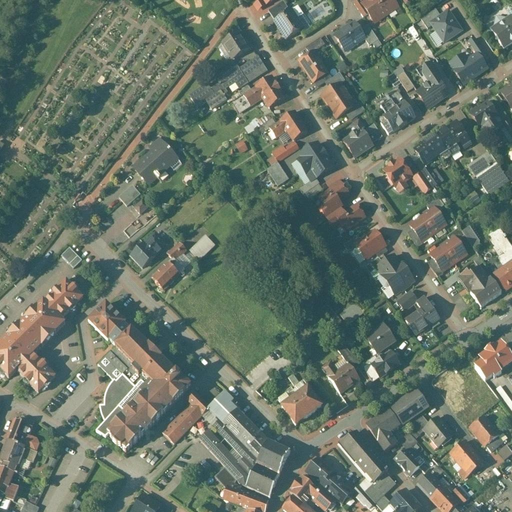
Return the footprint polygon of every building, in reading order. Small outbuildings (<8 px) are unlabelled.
[(370,0),(361,6),(365,12),(368,15),(374,24),(385,16),(374,0),(370,0)] [(374,0),(385,16),(397,8),(391,0),(374,0)] [(283,2),(268,12),(275,22),(287,14),(285,11),(287,9),(283,2)] [(275,22),(274,22),(286,40),(303,29),(296,20),(302,16),(302,14),(299,8),(296,8),(287,14),(275,22)] [(461,32),(448,13),(430,25),(444,44),(461,32)] [(505,20),(496,18),(494,28),(495,30),(491,33),(503,51),(511,44),(511,21),(511,19),(510,20),(507,22),(505,20)] [(365,42),(366,42),(361,33),(355,25),(335,38),(346,55),(365,42)] [(241,33),(237,26),(233,29),(229,35),(231,38),(237,35),(241,33)] [(378,42),(368,28),(361,33),(366,42),(365,42),(369,48),(378,42)] [(237,35),(231,38),(222,44),(232,61),(248,51),(237,35)] [(320,39),(305,49),(309,56),(313,53),(313,54),(325,46),(320,39)] [(488,60),(474,39),(468,44),(476,56),(477,56),(483,64),(488,60)] [(313,54),(313,53),(309,56),(299,63),(313,84),(327,75),(321,67),(323,64),(320,60),(317,60),(313,54)] [(464,56),(450,66),(453,71),(463,87),(487,71),(483,64),(477,56),(476,56),(468,62),(464,56)] [(236,66),(216,79),(220,85),(219,85),(220,86),(211,92),(206,85),(189,96),(197,109),(206,103),(212,111),(227,101),(223,96),(227,94),(225,90),(237,83),(241,89),(267,72),(258,58),(239,70),(236,66)] [(425,66),(415,72),(425,85),(423,87),(425,90),(429,86),(423,77),(424,70),(427,68),(425,66)] [(427,68),(424,70),(423,77),(429,86),(425,90),(417,95),(428,110),(447,97),(439,84),(440,83),(441,80),(431,66),(427,68)] [(400,69),(394,73),(397,77),(403,73),(400,69)] [(414,89),(403,73),(397,77),(396,78),(407,94),(414,89)] [(340,75),(325,85),(330,92),(340,86),(345,83),(340,75)] [(284,99),(271,78),(255,88),(263,100),(269,109),(284,99)] [(511,85),(501,94),(511,110),(511,85)] [(330,92),(322,97),(330,108),(347,97),(340,86),(330,92)] [(248,87),(239,94),(241,98),(251,91),(248,87)] [(241,98),(233,104),(240,115),(263,100),(255,88),(251,91),(241,98)] [(398,94),(390,100),(396,109),(404,104),(398,94)] [(347,97),(330,108),(337,120),(345,115),(355,108),(347,97)] [(396,109),(383,118),(394,134),(415,119),(404,104),(396,109)] [(487,104),(477,111),(476,110),(470,115),(470,116),(480,130),(481,129),(487,139),(501,129),(495,120),(497,118),(487,104)] [(355,108),(345,115),(350,122),(365,112),(360,105),(355,108)] [(294,113),(280,122),(286,132),(293,142),(307,133),(294,113)] [(272,120),(262,126),(265,131),(266,132),(269,130),(276,125),(272,120)] [(276,125),(269,130),(276,140),(286,132),(280,122),(276,125)] [(359,122),(349,128),(354,136),(362,130),(362,131),(364,129),(359,122)] [(511,126),(509,122),(503,127),(511,140),(511,126)] [(456,123),(437,136),(447,152),(448,153),(449,152),(448,151),(456,146),(460,143),(466,139),(456,123)] [(354,136),(343,143),(355,160),(373,147),(362,131),(362,130),(354,136)] [(437,136),(414,151),(425,167),(439,157),(447,152),(437,136)] [(159,139),(149,149),(152,153),(134,169),(149,185),(156,179),(158,181),(160,179),(158,177),(177,160),(159,139)] [(466,139),(460,143),(464,150),(470,145),(466,139)] [(240,154),(248,150),(243,141),(236,145),(240,154)] [(282,147),(272,154),(277,163),(296,151),(292,145),(289,147),(287,148),(287,149),(284,150),(282,147)] [(318,145),(301,157),(316,181),(334,169),(318,145)] [(456,146),(448,151),(449,152),(448,153),(447,152),(450,157),(451,158),(460,152),(456,146)] [(447,152),(439,157),(443,162),(450,157),(447,152)] [(488,153),(467,167),(475,179),(476,178),(489,197),(509,183),(497,165),(488,153)] [(400,161),(394,166),(393,164),(388,168),(383,172),(388,179),(386,180),(392,188),(393,186),(394,187),(402,182),(403,184),(411,178),(400,161)] [(288,181),(277,164),(267,171),(278,188),(288,181)] [(439,186),(427,170),(421,174),(432,190),(439,186)] [(432,190),(421,174),(413,180),(424,196),(432,190)] [(339,182),(324,192),(326,196),(320,200),(327,211),(322,214),(323,215),(338,204),(349,196),(348,196),(342,186),(341,185),(339,183),(339,182)] [(474,194),(468,198),(473,205),(479,201),(474,194)] [(131,204),(125,197),(120,201),(126,208),(131,204)] [(444,207),(438,199),(426,208),(430,213),(434,210),(436,213),(444,207)] [(142,202),(134,209),(140,216),(148,209),(142,202)] [(338,204),(323,215),(326,220),(340,210),(342,209),(338,204)] [(356,207),(343,215),(337,221),(344,232),(351,228),(354,228),(357,226),(358,223),(364,218),(357,207),(356,207)] [(340,210),(326,220),(330,225),(337,221),(343,215),(340,210)] [(430,213),(409,227),(421,244),(446,227),(436,213),(434,210),(430,213)] [(459,229),(447,238),(450,242),(454,239),(457,243),(464,237),(462,234),(459,229)] [(479,243),(469,229),(462,234),(464,237),(474,251),(479,248),(479,243)] [(507,267),(494,276),(505,292),(511,287),(511,249),(499,230),(490,236),(504,256),(501,258),(507,267)] [(160,231),(155,236),(155,235),(144,245),(155,256),(162,249),(167,255),(176,247),(174,244),(169,248),(167,245),(170,242),(160,231)] [(362,242),(355,247),(357,249),(360,254),(363,253),(368,259),(385,247),(375,233),(362,242)] [(358,237),(343,247),(349,255),(357,249),(355,247),(362,242),(358,237)] [(213,248),(204,239),(190,252),(199,261),(213,248)] [(450,242),(430,256),(442,274),(466,256),(457,243),(454,239),(450,242)] [(183,271),(174,262),(186,252),(179,244),(176,247),(167,255),(172,261),(168,264),(179,276),(183,271)] [(144,245),(131,258),(142,270),(155,257),(155,256),(144,245)] [(82,261),(69,249),(61,257),(73,270),(82,261)] [(399,264),(394,257),(383,265),(376,270),(381,277),(379,278),(379,281),(384,288),(387,289),(388,287),(395,296),(413,283),(399,263),(399,264)] [(378,259),(365,268),(370,275),(376,270),(383,265),(378,259)] [(168,264),(152,280),(163,292),(179,276),(168,264)] [(477,267),(461,279),(471,293),(487,282),(477,267)] [(471,293),(470,294),(480,309),(501,295),(490,280),(487,282),(471,293)] [(66,282),(44,303),(61,320),(69,312),(70,312),(73,312),(75,310),(75,309),(74,308),(83,299),(66,282)] [(418,304),(410,293),(397,303),(405,314),(416,305),(418,304)] [(258,304),(251,296),(246,300),(248,303),(250,302),(255,307),(258,304)] [(438,320),(424,299),(418,304),(416,305),(421,312),(430,325),(438,320)] [(20,325),(7,338),(0,344),(0,371),(8,380),(16,372),(38,394),(55,378),(34,356),(34,355),(41,348),(42,349),(43,348),(42,347),(54,335),(55,336),(56,335),(55,334),(65,325),(61,320),(44,303),(43,303),(38,308),(37,308),(25,321),(24,321),(24,322),(21,325),(21,324),(20,325)] [(355,304),(340,316),(348,327),(363,314),(355,304)] [(124,325),(106,305),(88,323),(107,341),(118,331),(124,325)] [(341,323),(326,305),(316,313),(331,331),(341,323)] [(421,312),(405,323),(415,337),(431,326),(430,325),(421,312)] [(383,327),(365,340),(377,356),(380,361),(390,354),(387,349),(395,344),(383,327)] [(153,351),(149,347),(148,348),(133,332),(132,332),(131,332),(132,332),(125,338),(118,331),(108,341),(116,348),(110,353),(110,354),(126,370),(121,376),(122,377),(132,387),(130,389),(137,396),(140,393),(144,397),(132,409),(107,435),(108,436),(111,438),(110,439),(111,441),(112,443),(113,444),(114,446),(115,447),(117,448),(118,449),(120,450),(121,450),(122,450),(126,453),(191,388),(181,379),(180,381),(177,378),(178,377),(177,376),(161,361),(162,360),(158,356),(161,354),(155,349),(153,351)] [(292,347),(287,342),(283,346),(288,351),(292,347)] [(360,367),(341,344),(335,349),(347,366),(353,372),(360,367)] [(493,349),(486,354),(487,356),(480,360),(482,364),(475,369),(486,385),(487,384),(499,376),(501,374),(499,372),(511,363),(511,362),(501,346),(494,351),(493,349)] [(126,370),(110,354),(110,353),(97,366),(116,384),(122,377),(121,376),(126,370)] [(371,367),(379,379),(379,380),(380,380),(399,367),(400,367),(399,366),(391,354),(391,353),(390,354),(380,361),(371,367)] [(347,366),(337,374),(330,364),(321,370),(329,380),(328,380),(330,382),(329,383),(332,386),(339,396),(359,381),(353,372),(347,366)] [(379,379),(371,367),(369,364),(362,369),(372,384),(379,379)] [(462,383),(452,368),(431,383),(441,397),(442,397),(450,409),(451,409),(464,399),(459,392),(457,393),(454,389),(462,383)] [(292,376),(288,379),(294,389),(299,385),(292,376)] [(116,384),(114,385),(112,389),(110,391),(109,394),(108,396),(108,398),(107,401),(107,407),(99,407),(100,411),(100,413),(101,416),(102,418),(104,424),(96,433),(105,439),(108,436),(107,435),(132,409),(129,405),(137,396),(130,389),(132,387),(122,377),(116,384)] [(303,384),(295,390),(299,396),(290,402),(286,397),(278,402),(282,408),(295,427),(305,420),(315,413),(321,408),(307,389),(307,390),(303,384)] [(511,404),(500,387),(494,391),(511,416),(511,404)] [(417,392),(390,411),(402,427),(409,423),(411,425),(420,418),(413,408),(423,402),(417,392)] [(191,405),(167,429),(162,434),(174,445),(208,411),(210,409),(195,394),(187,402),(191,405)] [(210,409),(208,411),(217,418),(230,405),(233,402),(225,394),(210,409)] [(472,398),(460,406),(465,413),(477,405),(472,398)] [(230,405),(217,418),(219,421),(224,427),(238,413),(230,405)] [(263,440),(238,413),(224,427),(254,457),(249,462),(279,477),(290,454),(267,443),(269,441),(266,438),(263,440)] [(388,413),(367,428),(384,453),(396,445),(391,438),(387,440),(386,437),(399,428),(388,413)] [(34,422),(22,417),(19,423),(32,428),(34,422)] [(420,418),(411,425),(415,431),(426,422),(422,417),(420,418)] [(499,437),(484,418),(469,429),(484,449),(486,448),(491,454),(502,444),(497,438),(499,437)] [(430,426),(424,431),(424,432),(432,442),(433,444),(433,443),(438,448),(435,450),(436,451),(452,437),(438,420),(430,426)] [(19,423),(14,421),(6,442),(21,447),(26,436),(29,437),(32,428),(19,423)] [(254,457),(224,427),(219,421),(212,428),(243,460),(238,464),(208,432),(199,440),(226,471),(237,482),(239,486),(269,500),(279,477),(249,462),(254,457)] [(426,422),(415,431),(419,436),(424,432),(424,431),(430,426),(426,422)] [(409,435),(399,442),(406,452),(410,449),(417,444),(409,435)] [(387,473),(356,436),(342,445),(369,478),(374,484),(385,474),(385,475),(387,473)] [(21,447),(6,442),(0,457),(0,462),(3,464),(1,470),(14,474),(17,476),(20,469),(19,469),(22,460),(33,464),(37,453),(21,447)] [(465,443),(449,456),(462,471),(458,474),(463,480),(483,464),(465,443)] [(406,452),(393,461),(409,478),(419,469),(413,463),(418,457),(410,449),(406,452)] [(343,485),(336,479),(334,482),(329,478),(333,473),(318,460),(306,474),(320,487),(319,487),(336,502),(341,506),(342,505),(340,504),(344,499),(349,499),(349,493),(352,495),(352,494),(343,485)] [(438,467),(433,472),(438,478),(443,473),(438,467)] [(1,470),(0,469),(0,493),(5,496),(3,499),(13,503),(19,489),(9,486),(14,474),(1,470)] [(226,471),(216,480),(227,492),(227,493),(229,494),(231,489),(240,492),(241,488),(234,486),(237,482),(226,471)] [(374,484),(364,494),(375,505),(378,509),(384,503),(380,499),(395,485),(385,475),(385,474),(374,484)] [(443,489),(430,475),(417,487),(430,501),(443,489)] [(369,478),(359,487),(359,488),(364,494),(374,484),(369,478)] [(302,479),(289,494),(304,506),(309,500),(322,511),(327,511),(332,507),(316,492),(302,479)] [(336,502),(320,487),(316,492),(332,507),(336,502)] [(364,494),(359,488),(352,494),(356,498),(356,499),(364,508),(370,502),(374,506),(375,505),(364,494)] [(240,492),(231,489),(229,494),(227,493),(223,501),(226,504),(239,508),(247,511),(250,511),(265,511),(268,503),(242,493),(240,492)] [(450,496),(443,489),(430,501),(440,511),(451,511),(458,505),(450,496)] [(469,501),(458,489),(452,494),(452,495),(450,496),(458,505),(461,503),(463,506),(469,501)] [(409,497),(405,492),(391,505),(396,511),(395,511),(417,511),(420,509),(414,502),(413,503),(408,498),(409,497)] [(283,511),(310,511),(304,506),(289,494),(293,497),(282,510),(283,511)] [(156,511),(159,508),(142,497),(133,511),(156,511)] [(214,501),(211,505),(206,502),(200,511),(214,511),(217,508),(218,509),(221,504),(214,501)] [(469,501),(463,506),(469,511),(471,511),(473,511),(476,508),(469,501)] [(37,511),(39,510),(26,503),(23,510),(25,511),(37,511)]
